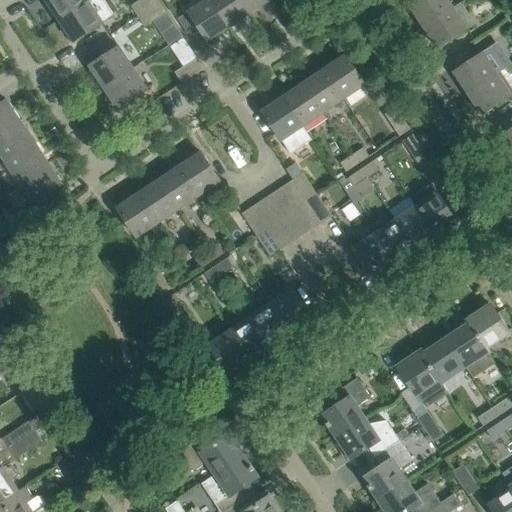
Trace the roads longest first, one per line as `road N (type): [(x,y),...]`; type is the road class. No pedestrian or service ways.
road 1 (unclassified): [(0,21),(88,156),(101,164),(118,161),(348,0)]
road 2 (residential): [(511,240),(464,262),(261,404),(326,511)]
road 3 (unclassified): [(511,230),(359,0)]
